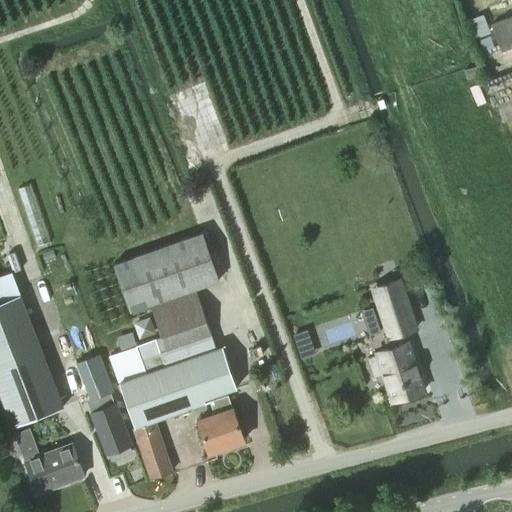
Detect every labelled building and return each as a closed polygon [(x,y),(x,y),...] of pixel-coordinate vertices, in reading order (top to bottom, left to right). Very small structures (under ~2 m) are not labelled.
[(36,244),(49,241),(36,182),(23,185),(36,244)] [(204,399),(236,388),(222,347),(216,349),(195,290),(219,281),(202,233),(114,264),(131,311),(150,305),(161,337),(135,346),(145,374),(120,382),(135,427),(205,403),(204,399)] [(52,250),(42,254),(44,260),(54,257),(52,250)] [(376,352),(377,355),(367,358),(374,377),(383,374),(393,401),(424,390),(408,342),(404,343),(401,333),(416,328),(400,280),(377,287),(393,335),(384,338),(388,348),(376,352)] [(0,395),(12,427),(62,407),(19,295),(0,302),(0,395)] [(300,332),(293,334),(301,358),(308,356),(300,332)] [(99,353),(76,362),(90,400),(94,398),(103,395),(114,391),(99,353)] [(103,395),(94,398),(99,409),(90,413),(106,454),(131,444),(116,403),(107,406),(103,395)] [(208,452),(244,440),(233,408),(232,409),(227,395),(210,401),(215,415),(198,420),(208,452)] [(37,493),(84,475),(72,444),(39,456),(28,429),(15,434),(37,493)] [(161,440),(138,448),(148,478),(171,471),(161,440)]
